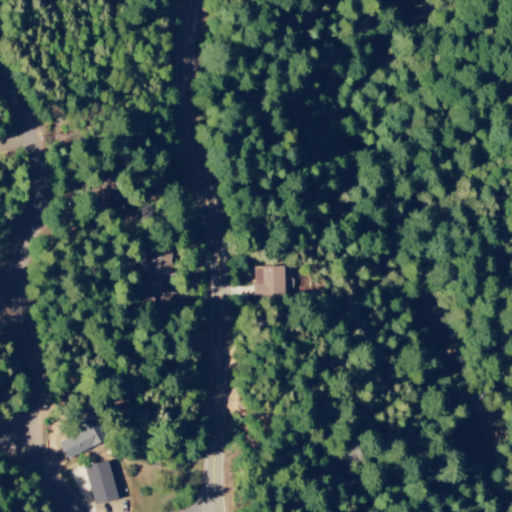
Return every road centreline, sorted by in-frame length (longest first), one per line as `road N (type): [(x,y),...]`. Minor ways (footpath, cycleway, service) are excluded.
road 1 (residential): [(205,0),(199,102),(238,292),(225,511)]
road 2 (residential): [(86,511),(44,464),(35,308),(56,182),(52,153),(0,41)]
